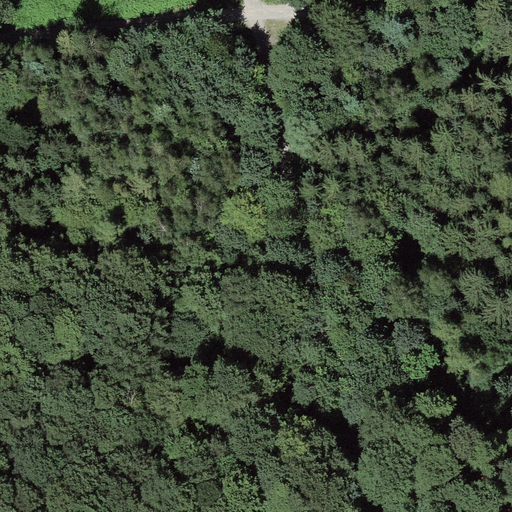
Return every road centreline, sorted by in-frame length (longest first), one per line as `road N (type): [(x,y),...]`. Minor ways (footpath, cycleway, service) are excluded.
road 1 (track): [(364,511),(245,0)]
road 2 (track): [(0,38),(374,0)]
